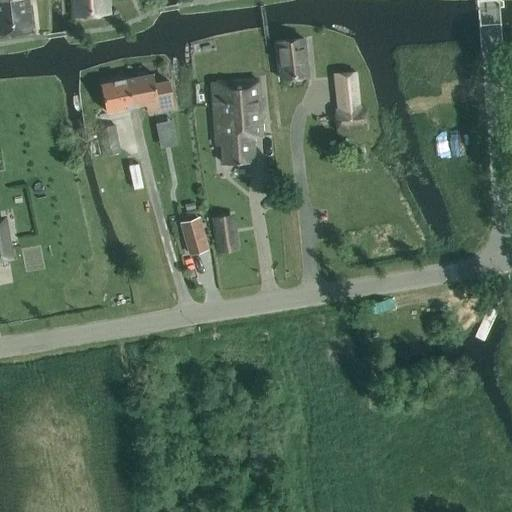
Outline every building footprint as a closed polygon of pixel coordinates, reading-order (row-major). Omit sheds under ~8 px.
[(27,0),(0,0),(0,32),(31,29),(27,0)] [(72,0),(74,16),(110,13),(108,0),(72,0)] [(276,41),(281,79),(307,76),(303,38),(276,41)] [(415,76),(433,77),(434,65),(416,64),(415,76)] [(439,84),(457,85),(457,65),(439,65),(439,84)] [(93,84),(113,81),(111,66),(91,69),(93,84)] [(153,74),(147,75),(144,71),(136,73),(135,77),(128,79),(133,106),(146,104),(148,112),(174,107),(169,81),(155,84),(153,74)] [(355,72),(335,74),(339,109),(336,110),(338,131),(366,129),(364,107),(359,108),(355,72)] [(262,137),(257,77),(211,81),(215,127),(220,127),(223,163),(254,161),(253,138),(262,137)] [(101,84),(106,112),(133,106),(128,79),(101,84)] [(120,152),(114,125),(98,128),(104,155),(120,152)] [(234,213),(210,217),(216,253),(239,249),(234,213)] [(198,219),(181,224),(190,253),(206,248),(203,238),(204,238),(198,219)] [(5,227),(0,228),(0,259),(11,257),(5,227)] [(93,374),(111,368),(109,360),(90,366),(93,374)]
